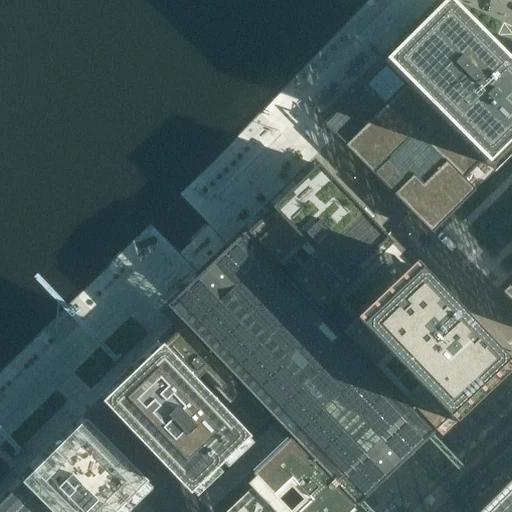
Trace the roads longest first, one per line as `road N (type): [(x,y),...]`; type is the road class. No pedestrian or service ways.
road 1 (unknown): [(472,469),(342,339),(251,232)]
road 2 (residential): [(291,114),(511,332)]
road 3 (residential): [(0,457),(190,274)]
